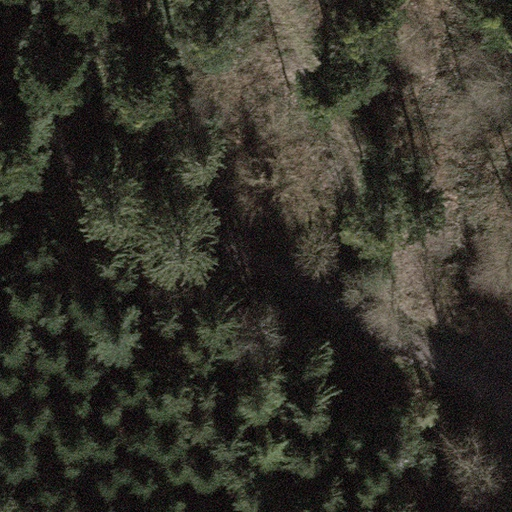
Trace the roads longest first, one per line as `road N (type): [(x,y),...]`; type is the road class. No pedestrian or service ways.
road 1 (track): [(511,403),(0,111)]
road 2 (track): [(511,314),(467,511)]
